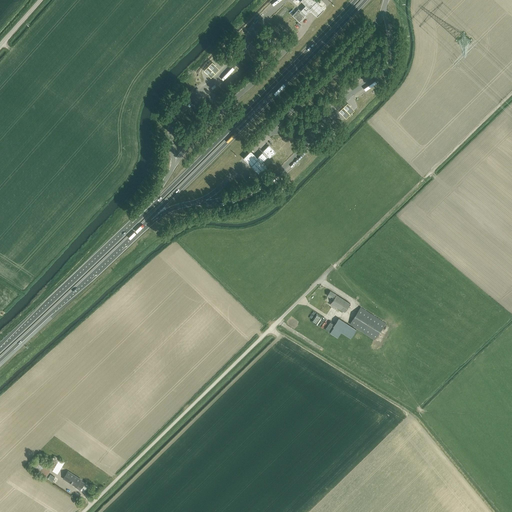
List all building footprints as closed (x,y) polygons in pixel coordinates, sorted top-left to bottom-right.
[(300,10),(304,15),(311,9),(317,15),(324,8),(316,0),(301,0),(306,4),(300,10)] [(305,16),(304,15),(300,10),(299,9),(292,15),(299,22),(305,16)] [(220,67),(212,60),(204,69),(211,76),(220,67)] [(348,101),(340,110),(346,117),(355,108),(348,101)] [(263,152),(268,156),(269,158),(272,156),(276,152),(272,149),(269,145),(263,152)] [(262,162),(268,156),(263,152),(257,157),(251,151),(244,158),(260,174),(267,167),(262,162)] [(345,312),(350,303),(330,291),(327,296),(333,300),(330,305),(335,307),(335,306),(345,312)] [(350,324),(357,329),(375,340),(386,323),(360,307),(350,324)] [(334,327),(330,333),(338,338),(341,332),(351,338),(356,330),(338,318),(333,327),(334,327)] [(38,456),(30,467),(46,477),(49,473),(51,469),(57,473),(64,462),(54,455),(49,463),(38,456)] [(63,478),(71,483),(76,487),(80,490),(84,483),(80,481),(81,480),(68,471),(63,478)]
